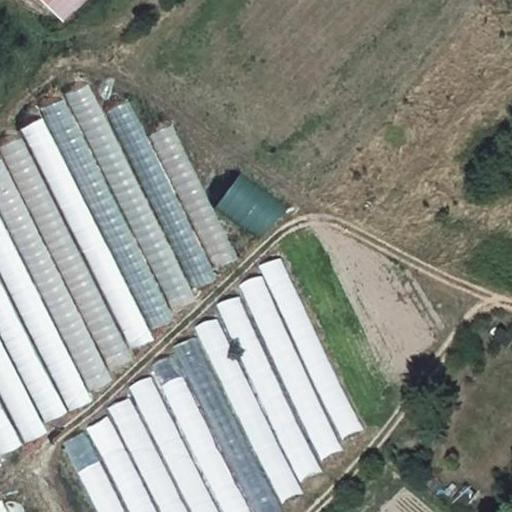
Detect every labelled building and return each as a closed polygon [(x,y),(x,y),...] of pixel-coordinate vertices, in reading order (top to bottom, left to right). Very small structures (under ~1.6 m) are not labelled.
[(89,82),(65,94),(174,312),(199,300),(89,82)] [(151,331),(173,320),(64,99),(41,110),(151,331)] [(128,101),(108,111),(197,289),(218,278),(128,101)] [(43,118),(21,129),(131,351),(153,340),(43,118)] [(171,125),(150,136),(216,268),(237,257),(171,125)] [(21,138),(0,147),(0,149),(109,370),(131,359),(21,138)] [(2,158),(0,158),(0,208),(90,390),(111,379),(2,158)] [(259,243),(285,209),(241,174),(214,209),(259,243)] [(0,214),(0,272),(70,412),(93,400),(0,214)] [(280,257),(259,267),(342,444),(363,435),(280,257)] [(0,276),(0,331),(46,422),(68,411),(0,276)] [(260,276),(240,285),(322,462),(343,453),(260,276)] [(240,295),(219,304),(302,482),(322,472),(240,295)] [(216,317),(196,327),(283,502),(304,492),(216,317)] [(0,338),(0,393),(26,444),(48,432),(0,338)] [(282,511),(193,338),(173,348),(257,511),(282,511)] [(250,511),(172,359),(152,369),(225,511),(250,511)] [(220,511),(150,377),(130,387),(195,511),(220,511)] [(188,511),(128,397),(109,407),(162,511),(188,511)] [(0,399),(0,455),(0,456),(23,445),(0,399)] [(155,511),(107,419),(87,429),(130,511),(155,511)] [(124,511),(84,433),(64,443),(98,511),(124,511)]
